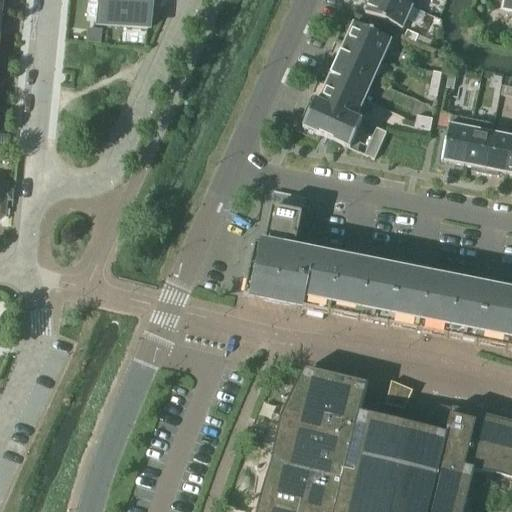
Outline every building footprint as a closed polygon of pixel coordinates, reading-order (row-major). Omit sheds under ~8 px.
[(88,0),(88,3),(99,4),(97,28),(146,33),(148,22),(149,22),(150,7),(134,5),(134,0),(88,0)] [(385,0),(371,0),(365,16),(402,32),(411,12),(385,0)] [(385,0),(411,12),(413,8),(416,0),(385,0)] [(511,0),(506,0),(503,13),(511,14),(511,0)] [(344,47),(381,64),(391,44),(353,27),(344,47)] [(99,45),(101,33),(88,32),(86,44),(99,45)] [(418,38),(407,33),(404,41),(415,45),(418,38)] [(381,64),(344,47),(335,67),(373,84),(381,64)] [(373,84),(335,67),(326,87),(364,104),(373,84)] [(414,68),(410,77),(421,82),(425,73),(414,68)] [(428,98),(436,100),(441,76),(433,75),(428,98)] [(456,81),(447,79),(445,91),(453,92),(456,81)] [(364,104),(326,87),(318,105),(314,104),(314,105),(355,123),(356,122),(364,104)] [(355,123),(314,105),(302,131),(319,138),(320,139),(325,141),(326,142),(332,144),(333,144),(334,145),(342,148),(342,149),(343,149),(348,151),(350,152),(362,125),(356,122),(355,123)] [(440,117),(438,128),(447,130),(449,118),(440,117)] [(462,169),(471,123),(449,118),(447,130),(440,165),(442,165),(462,169)] [(414,130),(430,134),(432,122),(416,119),(414,130)] [(471,123),(462,169),(477,172),(476,176),(483,177),(491,137),(492,137),(494,127),(471,123)] [(374,135),(369,144),(379,150),(384,140),(374,135)] [(511,143),(511,140),(511,141),(492,137),(491,137),(483,177),(491,179),(492,174),(505,177),(511,143)] [(369,144),(366,153),(376,159),(379,150),(369,144)] [(376,159),(366,153),(362,162),(372,166),(376,159)] [(0,184),(0,221),(0,222),(5,218),(9,185),(0,184)] [(301,217),(271,211),(263,250),(254,248),(251,262),(246,286),(243,300),(253,302),(253,303),(511,353),(511,291),(311,252),(316,227),(300,224),(301,217)] [(511,511),(511,428),(429,408),(422,433),(360,418),(367,389),(305,374),(302,379),(297,389),(293,396),(290,404),(279,427),(296,431),(295,439),(290,438),(285,450),(278,469),(271,492),(266,511),(265,511),(511,511)]
